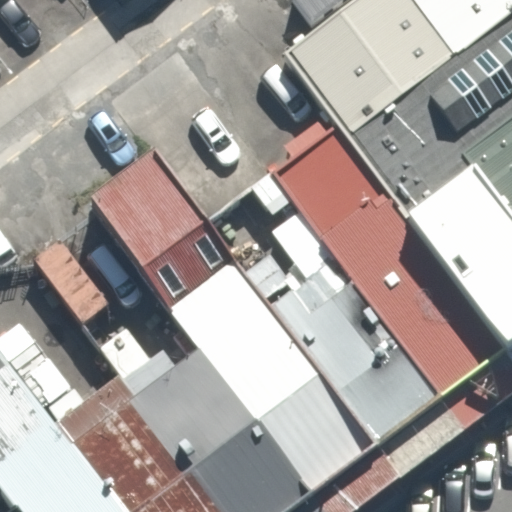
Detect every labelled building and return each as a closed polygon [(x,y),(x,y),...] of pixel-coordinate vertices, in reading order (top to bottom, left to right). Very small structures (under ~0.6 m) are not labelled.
[(503,350),(511,343),(511,0),(354,0),(281,55),(337,129),(503,350)] [(300,209),(443,397),(503,350),(337,129),(275,174),(300,209)] [(204,345),(313,493),(376,447),(270,306),(155,152),(93,198),(204,345)] [(270,306),(376,447),(443,397),(300,209),(271,231),(307,278),(270,306)] [(120,377),(219,511),(287,511),(313,493),(204,345),(176,366),(162,346),(120,377)] [(0,489),(16,511),(122,511),(56,423),(0,348),(0,489)] [(56,423),(122,511),(219,511),(120,377),(56,423)]
